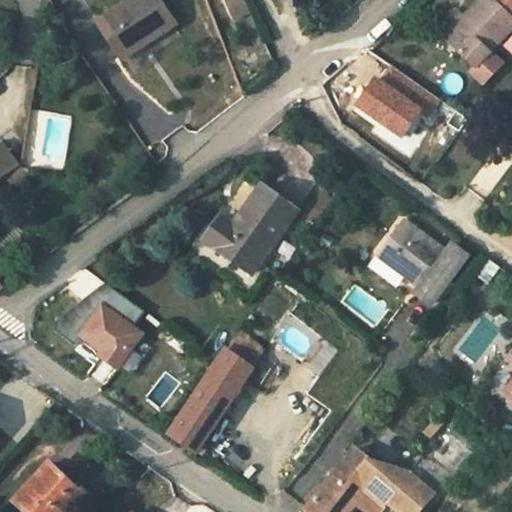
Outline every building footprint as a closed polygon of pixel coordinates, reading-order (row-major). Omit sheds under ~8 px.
[(134,0),(99,24),(122,60),(176,24),(159,0),(134,0)] [(237,0),(214,0),(225,26),(245,18),(237,0)] [(511,0),(482,0),(465,18),(445,39),(470,64),(465,69),(482,85),(502,66),(489,54),(511,30),(511,0)] [(440,35),(445,39),(465,18),(461,13),(440,35)] [(0,180),(7,175),(19,167),(21,166),(3,141),(0,143),(0,180)] [(27,179),(19,167),(7,175),(16,187),(27,179)] [(298,212),(263,186),(235,226),(222,217),(206,241),(252,275),(298,212)] [(447,254),(403,220),(377,256),(421,288),(417,295),(432,306),(468,257),(453,246),(447,254)] [(142,335),(104,307),(82,336),(104,351),(101,356),(119,368),(142,335)] [(228,349),(253,366),(266,348),(238,329),(225,348),(228,349)] [(290,329),(281,340),(304,358),(313,346),(290,329)] [(255,368),(253,366),(228,349),(171,436),(198,453),(255,368)] [(435,442),(458,460),(466,449),(474,455),(482,445),(451,421),(435,442)] [(310,511),(349,511),(357,503),(367,490),(386,504),(389,501),(402,511),(417,511),(423,506),(431,511),(439,501),(431,494),(433,491),(408,472),(401,481),(397,478),(393,477),(356,448),(307,509),(310,511)] [(49,465),(14,502),(24,511),(76,511),(87,501),(49,465)] [(367,511),(379,511),(386,504),(367,490),(357,503),(367,511)]
